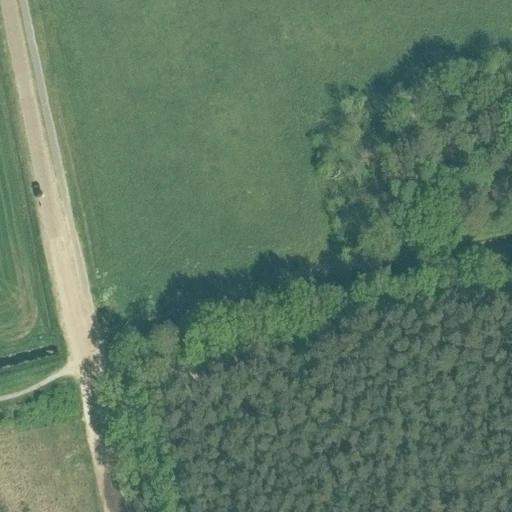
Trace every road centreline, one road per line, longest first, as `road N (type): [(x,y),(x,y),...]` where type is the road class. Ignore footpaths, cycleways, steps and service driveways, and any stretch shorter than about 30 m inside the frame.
road 1 (track): [(110,376),(249,356),(511,295)]
road 2 (unclassified): [(90,397),(7,0)]
